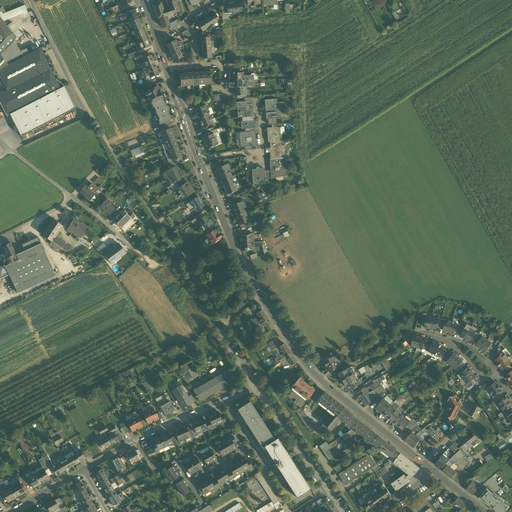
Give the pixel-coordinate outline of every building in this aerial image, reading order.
[(158,19),(159,19),(172,14),(179,12),(175,2),(174,0),(167,0),(166,0),(169,10),(170,13),(169,13),(165,14),(164,11),(161,2),(153,5),(158,19)] [(227,5),(228,13),(242,12),(241,3),(232,4),(232,3),(228,3),(228,5),(227,5)] [(0,12),(0,17),(3,21),(22,14),(23,15),(28,13),(25,6),(6,13),(3,14),(1,12),(0,12)] [(111,9),(113,14),(119,11),(117,6),(111,9)] [(128,19),(130,22),(138,18),(134,9),(126,13),(128,19)] [(215,13),(207,19),(211,26),(216,23),(219,21),(215,13)] [(174,21),(172,14),(159,19),(163,28),(170,26),(171,29),(179,24),(177,21),(176,20),(174,21)] [(0,54),(13,41),(16,38),(8,28),(3,21),(0,17),(0,54)] [(130,22),(133,31),(142,27),(138,18),(130,22)] [(207,19),(198,24),(202,31),(207,28),(211,26),(207,19)] [(8,28),(16,38),(17,39),(22,35),(13,24),(8,28)] [(133,31),(137,40),(146,36),(142,27),(133,31)] [(181,33),(185,39),(191,36),(187,30),(181,33)] [(150,46),(146,36),(137,40),(141,49),(150,46)] [(201,38),(202,48),(210,48),(210,41),(209,38),(201,38)] [(167,44),(170,51),(178,48),(176,45),(177,44),(176,40),(167,44)] [(0,68),(24,57),(20,52),(13,41),(0,54),(0,68)] [(7,90),(50,68),(40,48),(34,51),(29,54),(24,57),(0,68),(0,76),(2,81),(0,81),(0,83),(4,91),(7,90)] [(180,52),(178,48),(170,51),(172,56),(180,52)] [(211,54),(210,48),(202,48),(203,58),(211,58),(211,54)] [(182,57),(180,52),(172,56),(175,61),(182,57)] [(145,67),(146,68),(155,64),(151,55),(142,59),(143,63),(145,67)] [(159,73),(155,64),(146,68),(146,69),(147,72),(148,73),(150,77),(159,73)] [(60,88),(50,68),(7,90),(0,93),(0,103),(6,116),(10,114),(60,88)] [(60,88),(10,114),(15,125),(18,131),(21,136),(75,108),(64,86),(60,88)] [(151,104),(153,103),(162,99),(163,98),(157,86),(145,91),(151,104)] [(246,87),(242,87),(236,87),(236,95),(237,95),(244,95),(246,95),(246,91),(246,87)] [(166,107),(162,99),(153,103),(154,106),(154,107),(159,119),(160,119),(161,123),(171,119),(168,111),(169,111),(167,106),(166,107)] [(266,114),(266,119),(268,119),(276,118),(277,118),(277,111),(283,111),(282,102),(275,103),(275,99),(264,100),(265,112),(266,112),(267,114),(266,114)] [(241,113),(242,117),(253,116),(252,111),(253,111),(253,104),(252,104),(247,104),(247,101),(244,102),(237,102),(237,107),(239,107),(239,113),(241,113)] [(194,110),(198,120),(210,115),(207,109),(205,105),(200,107),(194,110)] [(211,119),(210,115),(198,120),(200,123),(201,125),(202,128),(206,127),(213,124),(211,119)] [(254,116),(253,116),(242,117),(243,129),(245,129),(253,128),(255,128),(254,116)] [(209,132),(208,132),(206,127),(202,128),(200,129),(203,135),(204,137),(211,135),(209,132)] [(268,142),(270,142),(279,141),(278,136),(279,136),(280,134),(280,127),(272,128),(267,128),(268,142)] [(161,132),(163,138),(172,134),(170,128),(161,132)] [(240,146),(242,147),(244,147),(251,147),(256,146),(256,143),(255,142),(255,139),(256,139),(255,136),(254,135),(255,135),(255,132),(255,131),(254,131),(245,132),(239,133),(240,144),(240,146)] [(218,132),(214,134),(215,137),(216,137),(218,143),(215,144),(216,146),(223,143),(218,132)] [(202,138),(206,148),(215,144),(218,143),(216,137),(215,137),(214,134),(213,133),(211,135),(204,137),(202,138)] [(163,138),(165,143),(175,140),(172,134),(163,138)] [(162,145),(164,151),(177,145),(175,140),(165,143),(162,145)] [(281,141),(279,141),(270,142),(270,148),(270,153),(270,157),(280,156),(280,155),(279,147),(281,147),(281,146),(281,141)] [(169,154),(169,155),(180,151),(177,145),(164,151),(166,156),(169,154)] [(141,147),(139,148),(136,149),(133,150),(130,151),(133,157),(135,156),(138,155),(141,154),(143,152),(144,152),(141,147)] [(182,157),(180,151),(169,155),(166,157),(168,162),(173,161),(178,158),(182,157)] [(178,158),(173,161),(168,162),(169,165),(170,165),(171,168),(175,167),(178,166),(176,162),(180,161),(179,158),(178,158)] [(281,158),(270,159),(269,159),(270,171),(271,175),(271,178),(276,177),(282,177),(286,176),(285,158),(281,158)] [(216,169),(218,175),(229,170),(227,164),(221,167),(216,169)] [(95,171),(98,175),(103,170),(106,167),(105,167),(102,169),(99,167),(95,171)] [(165,173),(168,178),(178,173),(175,167),(171,168),(169,170),(164,172),(165,173)] [(252,170),(254,185),(260,185),(260,180),(264,180),(264,171),(263,169),(252,170)] [(218,175),(221,181),(232,176),(229,170),(218,175)] [(181,179),(178,173),(168,178),(171,185),(172,184),(176,182),(181,179)] [(237,188),(237,190),(240,189),(238,183),(236,183),(235,181),(237,181),(235,175),(232,176),(237,188)] [(237,188),(232,176),(221,181),(226,194),(231,193),(232,193),(232,192),(235,191),(234,189),(237,188)] [(169,191),(171,194),(175,191),(179,188),(178,185),(176,182),(172,184),(173,185),(167,188),(169,191)] [(91,183),(88,188),(85,185),(81,191),(85,194),(84,196),(89,200),(95,193),(98,189),(91,183)] [(181,196),(183,199),(195,191),(191,185),(189,186),(186,183),(179,188),(175,191),(179,197),(181,196)] [(186,205),(191,211),(190,210),(194,207),(196,210),(196,211),(204,206),(204,205),(204,206),(198,197),(192,201),(186,205)] [(181,205),(184,208),(186,207),(185,206),(186,205),(192,201),(190,198),(181,205)] [(106,211),(110,214),(116,207),(106,199),(100,206),(103,208),(103,207),(106,210),(106,211)] [(231,205),(236,216),(246,212),(244,208),(244,207),(242,208),(240,202),(238,203),(238,202),(231,205)] [(249,219),(246,212),(236,216),(238,222),(239,222),(241,224),(239,225),(240,225),(246,222),(245,220),(249,219)] [(133,214),(129,218),(126,215),(124,218),(118,224),(125,230),(133,222),(133,221),(136,217),(133,214)] [(204,229),(204,230),(213,224),(210,220),(209,221),(205,216),(198,221),(204,229)] [(67,230),(79,237),(81,235),(86,227),(73,219),(67,230)] [(42,235),(52,241),(55,237),(58,232),(62,226),(53,220),(42,235)] [(207,235),(209,238),(205,240),(205,241),(208,245),(208,246),(213,243),(213,244),(220,238),(221,237),(219,234),(218,235),(214,230),(207,235)] [(22,245),(25,251),(41,244),(38,237),(22,245)] [(72,248),(58,238),(55,237),(52,241),(61,248),(66,251),(72,248)] [(60,251),(61,248),(52,241),(50,244),(60,251)] [(4,266),(5,266),(14,262),(11,256),(16,253),(10,243),(3,247),(6,253),(5,254),(7,258),(5,259),(4,259),(4,261),(3,261),(3,263),(4,266)] [(103,254),(104,254),(109,251),(103,243),(98,247),(103,254)] [(14,262),(5,266),(9,275),(15,286),(18,293),(29,287),(26,281),(52,269),(46,255),(41,244),(25,251),(22,252),(21,253),(23,258),(19,260),(14,262)] [(109,261),(110,262),(118,256),(120,257),(125,253),(119,245),(115,248),(115,249),(113,249),(112,250),(111,249),(109,251),(104,254),(106,256),(109,261)] [(76,253),(79,259),(89,253),(88,251),(86,248),(76,253)] [(46,255),(52,269),(55,268),(48,254),(46,255)] [(111,264),(120,257),(118,256),(110,262),(109,261),(111,264)] [(0,279),(9,275),(5,266),(4,266),(0,266),(0,279)] [(26,281),(29,287),(55,276),(52,269),(26,281)] [(260,320),(262,323),(268,319),(262,310),(256,313),(259,317),(260,319),(260,320)] [(274,328),(268,319),(262,323),(259,325),(255,327),(258,331),(265,326),(269,332),(274,328)] [(442,331),(448,332),(452,322),(446,320),(443,329),(442,331)] [(452,322),(448,332),(454,334),(455,332),(457,324),(456,323),(452,322)] [(465,339),(470,329),(465,327),(460,335),(460,336),(465,339)] [(475,332),(470,329),(465,339),(470,342),(471,340),(475,332)] [(411,346),(417,348),(419,337),(414,335),(411,346)] [(475,345),(480,349),(487,340),(482,336),(477,343),(475,345)] [(425,339),(419,337),(417,348),(422,349),(425,340),(425,339)] [(492,344),(487,340),(480,349),(485,352),(486,351),(490,346),(492,344)] [(428,351),(433,354),(438,344),(433,342),(431,346),(428,351)] [(284,354),(281,356),(277,358),(279,361),(282,358),(285,356),(290,353),(284,344),(279,347),(283,353),(284,354)] [(438,344),(433,354),(439,357),(443,349),(444,347),(438,344)] [(494,361),(502,370),(504,368),(509,364),(511,362),(503,352),(499,356),(499,357),(498,358),(494,361)] [(296,362),(290,353),(285,356),(286,358),(289,362),(291,366),(296,362)] [(446,362),(451,366),(458,357),(453,353),(452,355),(448,359),(446,362)] [(335,354),(334,355),(332,356),(335,362),(338,367),(341,365),(335,354)] [(326,367),(327,367),(335,362),(332,356),(329,358),(328,358),(326,359),(326,360),(323,361),(323,362),(326,367),(326,366),(326,367)] [(463,361),(458,357),(451,366),(455,369),(457,367),(461,363),(463,361)] [(382,362),(386,370),(391,367),(387,359),(382,362)] [(281,364),(279,361),(270,367),(272,370),(281,364)] [(338,367),(335,362),(327,367),(328,369),(329,371),(335,368),(338,367)] [(197,376),(193,365),(187,367),(186,364),(181,366),(185,375),(182,376),(184,381),(197,376)] [(464,366),(459,370),(458,372),(459,374),(466,369),(464,366)] [(338,373),(342,380),(352,374),(355,372),(352,367),(344,371),(338,373)] [(459,374),(463,379),(472,372),(468,367),(466,369),(459,374)] [(197,397),(200,401),(237,380),(230,369),(193,390),(196,395),(195,396),(196,397),(197,397)] [(472,372),(463,379),(467,383),(472,379),(475,377),(472,372)] [(347,387),(348,387),(356,381),(352,374),(342,380),(347,387)] [(357,393),(359,396),(361,394),(362,395),(366,394),(366,395),(369,393),(373,391),(381,386),(382,385),(383,384),(382,382),(384,381),(383,380),(385,379),(384,375),(375,380),(373,381),(374,382),(374,383),(366,389),(366,388),(365,388),(357,393)] [(306,399),(314,390),(299,378),(291,387),(292,388),(306,399)] [(404,386),(411,382),(408,378),(401,383),(404,386)] [(465,385),(468,388),(474,383),(475,382),(472,379),(467,383),(465,385)] [(359,380),(356,381),(348,387),(350,390),(358,385),(361,383),(359,380)] [(143,384),(147,391),(152,388),(148,381),(143,384)] [(492,395),(493,396),(500,392),(501,391),(500,389),(498,385),(497,385),(496,383),(488,388),(489,391),(492,395)] [(381,386),(373,391),(374,393),(375,395),(385,390),(382,385),(381,386)] [(188,397),(181,386),(172,391),(182,408),(191,403),(188,397)] [(305,400),(306,399),(292,388),(291,389),(305,400)] [(371,395),(374,393),(373,391),(369,393),(366,395),(366,394),(362,395),(361,394),(359,396),(367,406),(375,400),(371,395)] [(335,415),(336,416),(344,407),(324,392),(317,401),(318,402),(326,408),(327,409),(335,415)] [(495,400),(502,395),(500,392),(493,396),(492,395),(491,395),(495,400)] [(377,402),(379,404),(383,398),(384,398),(385,397),(382,395),(377,402)] [(502,395),(495,400),(497,403),(498,403),(498,402),(504,398),(502,395)] [(160,407),(170,401),(170,402),(171,401),(168,396),(162,399),(161,396),(155,399),(160,407)] [(386,396),(385,397),(384,398),(391,405),(393,402),(386,396)] [(451,406),(448,411),(456,415),(460,407),(457,402),(455,399),(453,396),(452,397),(450,396),(447,403),(451,406)] [(503,411),(508,408),(511,405),(506,397),(504,398),(498,402),(498,403),(501,407),(501,408),(503,411)] [(376,408),(383,414),(391,405),(384,398),(383,398),(379,404),(376,408)] [(170,402),(170,401),(160,407),(165,416),(175,410),(170,402)] [(262,448),(264,447),(274,440),(259,417),(257,413),(250,402),(237,410),(262,448)] [(325,410),(326,408),(318,402),(317,404),(325,410)] [(468,414),(476,419),(481,409),(478,407),(478,406),(477,406),(473,404),(468,414)] [(383,414),(393,422),(400,413),(396,410),(391,405),(383,414)] [(152,407),(148,410),(153,421),(159,419),(156,414),(153,407),(152,407)] [(353,415),(344,407),(336,416),(327,428),(330,430),(340,419),(346,424),(353,415)] [(148,424),(153,421),(148,410),(143,412),(142,412),(145,419),(148,424)] [(218,411),(213,414),(217,424),(222,422),(220,416),(218,411)] [(299,416),(307,428),(312,425),(303,411),(299,416)] [(453,420),(456,415),(448,411),(447,413),(449,417),(450,421),(451,421),(453,420)] [(393,422),(398,426),(405,417),(400,413),(393,422)] [(213,426),(217,424),(213,414),(207,416),(210,421),(212,427),(213,426)] [(137,415),(132,418),(137,429),(143,427),(140,421),(137,415)] [(360,420),(353,415),(346,424),(345,425),(347,426),(349,424),(354,428),(360,420)] [(410,421),(405,417),(398,426),(403,430),(406,426),(410,421)] [(132,432),(137,429),(132,418),(126,420),(129,427),(132,432)] [(202,418),(197,420),(201,431),(206,429),(207,429),(204,423),(202,418)] [(409,429),(410,429),(411,427),(416,423),(412,419),(410,421),(406,426),(409,429)] [(196,433),(201,431),(197,420),(192,423),(194,428),(196,433)] [(360,433),(365,437),(371,429),(360,420),(354,428),(357,431),(356,432),(359,435),(360,433)] [(316,432),(321,436),(328,427),(323,423),(316,432)] [(418,426),(416,423),(411,427),(410,429),(412,431),(413,431),(418,426)] [(420,439),(423,441),(424,439),(425,438),(429,435),(426,431),(431,427),(430,424),(425,428),(426,430),(419,438),(420,439)] [(186,425),(180,428),(185,439),(190,437),(188,432),(186,425)] [(123,435),(128,432),(127,428),(126,426),(121,429),(120,429),(123,435)] [(179,442),(185,439),(180,428),(174,430),(177,437),(179,442)] [(357,431),(354,428),(343,435),(342,436),(344,440),(345,439),(350,436),(356,432),(357,431)] [(425,428),(422,430),(419,432),(409,444),(414,448),(420,439),(419,438),(426,430),(425,428)] [(108,434),(109,435),(110,435),(109,434),(111,433),(111,434),(114,433),(118,440),(117,440),(118,441),(122,439),(119,434),(118,435),(117,434),(119,433),(117,429),(108,434)] [(379,435),(371,429),(365,437),(364,438),(366,439),(365,440),(368,443),(369,442),(372,444),(373,443),(379,435)] [(409,444),(419,432),(416,430),(414,434),(412,432),(405,441),(409,444)] [(437,430),(433,432),(435,434),(432,437),(435,440),(440,432),(437,430)] [(464,436),(472,446),(479,441),(475,437),(475,436),(473,434),(471,430),(464,436)] [(57,432),(54,434),(56,438),(59,443),(62,441),(57,432)] [(424,439),(427,442),(431,437),(432,437),(435,434),(433,432),(429,435),(425,438),(424,439)] [(435,440),(437,442),(443,435),(440,432),(435,440)] [(109,435),(106,437),(110,444),(110,445),(117,440),(118,440),(114,433),(111,434),(111,433),(109,434),(110,435),(109,435)] [(169,433),(163,435),(168,445),(173,443),(171,438),(169,433)] [(163,448),(168,445),(163,435),(158,437),(163,448)] [(365,452),(368,456),(370,454),(378,450),(380,446),(385,440),(379,435),(373,443),(375,445),(377,446),(376,447),(373,447),(365,452)] [(327,446),(330,450),(345,440),(345,439),(344,440),(342,436),(340,437),(328,445),(327,446)] [(464,436),(457,441),(461,447),(465,452),(465,451),(472,446),(464,436)] [(102,449),(110,444),(106,437),(98,442),(102,449)] [(158,450),(163,448),(158,437),(153,439),(155,444),(158,450)] [(427,442),(433,447),(437,442),(435,440),(432,437),(431,437),(427,442)] [(230,438),(225,440),(231,451),(236,448),(233,443),(230,438)] [(277,438),(274,440),(264,447),(297,498),(310,489),(277,438)] [(227,453),(231,451),(225,440),(221,443),(227,453)] [(380,452),(388,442),(385,440),(380,446),(378,450),(380,452)] [(389,456),(390,456),(395,449),(388,442),(380,452),(381,452),(382,450),(389,456)] [(222,456),(227,453),(221,443),(216,446),(219,451),(222,456)] [(449,448),(453,452),(457,448),(457,447),(453,443),(449,448)] [(327,446),(321,449),(329,460),(334,457),(331,452),(330,450),(327,446)] [(461,447),(458,448),(460,450),(464,456),(467,453),(465,451),(465,452),(461,447)] [(82,453),(85,458),(91,454),(88,449),(82,453)] [(129,460),(131,464),(132,463),(139,459),(140,459),(140,458),(135,451),(135,449),(134,449),(134,450),(132,451),(131,450),(128,451),(129,453),(127,454),(126,454),(128,457),(126,458),(128,461),(129,460)] [(210,449),(206,452),(212,462),(217,459),(214,454),(211,449),(210,449)] [(337,449),(331,452),(334,457),(337,455),(340,453),(337,449)] [(401,453),(395,449),(390,456),(392,458),(395,460),(401,453)] [(75,453),(76,454),(80,462),(85,459),(85,458),(82,453),(80,450),(75,453)] [(207,465),(212,462),(206,452),(201,455),(204,460),(207,465)] [(393,462),(409,475),(412,478),(420,468),(401,453),(395,460),(393,462)] [(449,460),(453,464),(454,463),(459,459),(460,458),(457,453),(449,460)] [(484,458),(487,463),(495,458),(492,453),(484,458)] [(72,466),(80,462),(76,454),(74,455),(68,459),(72,466)] [(338,474),(345,485),(372,468),(376,465),(377,465),(370,454),(368,456),(364,458),(360,461),(357,463),(349,467),(343,472),(338,474)] [(443,467),(446,464),(445,464),(449,460),(446,458),(442,455),(434,465),(439,469),(442,466),(443,467)] [(118,457),(112,460),(118,471),(124,467),(119,459),(118,457)] [(195,457),(190,460),(196,471),(202,468),(198,462),(195,457)] [(243,458),(238,460),(244,471),(249,468),(246,462),(243,458)] [(64,471),(72,466),(68,459),(60,463),(64,471)] [(158,464),(160,468),(168,463),(165,459),(158,464)] [(190,474),(196,471),(190,460),(184,464),(187,468),(190,474)] [(238,460),(234,463),(239,473),(244,471),(238,460)] [(449,460),(445,464),(446,464),(447,465),(442,471),(451,478),(456,472),(454,470),(450,467),(453,464),(449,460)] [(60,473),(64,471),(60,463),(57,465),(57,464),(54,466),(54,465),(53,466),(53,467),(51,468),(56,475),(58,474),(60,473)] [(235,476),(239,473),(234,463),(229,466),(231,471),(235,476)] [(173,465),(169,468),(163,472),(164,472),(167,477),(177,470),(173,465)] [(334,468),(338,475),(338,474),(343,472),(339,465),(334,468)] [(375,473),(379,478),(388,471),(385,466),(382,468),(380,470),(375,473)] [(39,472),(35,474),(40,484),(49,479),(48,476),(45,471),(44,469),(39,472)] [(95,473),(99,481),(106,477),(104,472),(102,469),(98,471),(95,473)] [(224,469),(219,472),(225,482),(229,480),(229,479),(226,474),(224,469)] [(180,475),(177,470),(167,477),(170,482),(176,478),(180,475)] [(485,476),(480,472),(479,471),(476,474),(472,479),(475,481),(477,479),(480,482),(485,476)] [(220,485),(225,482),(219,472),(214,475),(217,480),(220,485)] [(33,488),(40,484),(35,474),(28,478),(27,479),(28,480),(33,488)] [(409,482),(409,480),(406,477),(404,474),(391,484),(396,491),(402,487),(409,482)] [(257,479),(274,504),(278,501),(262,476),(257,479)] [(99,481),(103,489),(111,484),(106,477),(99,481)] [(209,478),(204,481),(210,491),(214,488),(211,482),(209,478)] [(18,479),(9,484),(10,487),(20,482),(18,479)] [(8,502),(15,498),(10,487),(9,484),(5,485),(3,482),(3,481),(0,483),(0,487),(1,490),(8,502)] [(176,485),(182,495),(189,491),(182,481),(176,485)] [(205,494),(210,491),(204,481),(199,483),(201,486),(205,494)] [(20,482),(10,487),(15,498),(25,492),(20,484),(20,482)] [(75,490),(77,493),(84,489),(83,487),(82,484),(80,482),(75,485),(72,486),(74,489),(75,490)] [(466,490),(473,495),(480,487),(477,485),(472,482),(470,484),(466,490)] [(115,492),(114,489),(111,484),(103,489),(108,496),(115,492)] [(381,502),(386,498),(381,492),(380,490),(378,487),(376,488),(378,491),(379,493),(376,495),(381,502)] [(383,491),(381,492),(386,498),(391,495),(386,488),(383,491)] [(478,499),(492,508),(498,511),(505,511),(509,506),(498,499),(487,488),(486,490),(485,489),(478,499)] [(77,493),(81,501),(89,497),(84,489),(77,493)] [(125,499),(122,492),(117,495),(109,499),(113,506),(125,499)] [(376,505),(381,502),(376,495),(374,497),(372,499),(376,505)] [(55,500),(58,506),(63,503),(60,497),(55,500)] [(84,506),(86,509),(93,504),(89,497),(81,501),(84,506)] [(462,508),(463,509),(467,504),(458,498),(454,502),(452,504),(455,506),(457,504),(462,508)] [(49,511),(50,511),(59,507),(58,506),(55,500),(54,499),(45,504),(46,506),(46,505),(49,511)] [(371,509),(376,505),(372,499),(370,500),(367,502),(371,509)] [(256,511),(265,511),(275,507),(273,504),(272,502),(256,511)] [(367,511),(371,509),(367,502),(365,504),(364,503),(362,505),(362,506),(365,510),(366,509),(367,511)]
